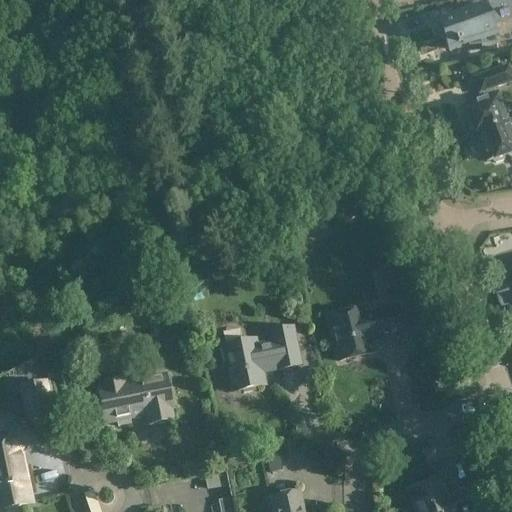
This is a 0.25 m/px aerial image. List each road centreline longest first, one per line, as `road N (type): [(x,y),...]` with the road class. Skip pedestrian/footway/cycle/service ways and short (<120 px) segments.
road 1 (residential): [(441,220),(361,0)]
road 2 (residential): [(358,511),(357,474),(374,441),(506,395)]
road 3 (residential): [(506,395),(441,220)]
